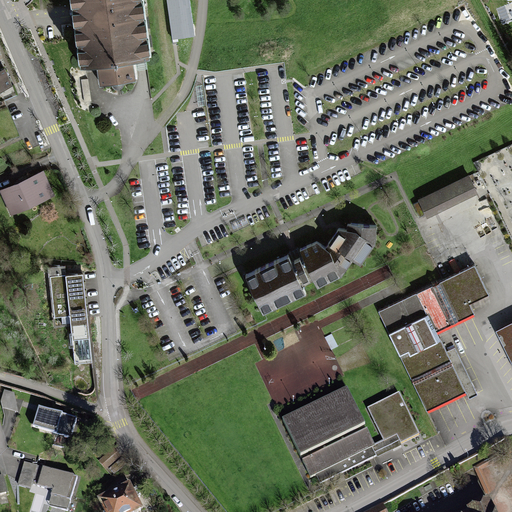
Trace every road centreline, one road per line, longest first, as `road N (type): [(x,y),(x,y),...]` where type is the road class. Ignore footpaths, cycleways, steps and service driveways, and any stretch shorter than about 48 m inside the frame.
road 1 (residential): [(187,511),(116,415),(102,255),(0,11)]
road 2 (tertiary): [(342,511),(511,426)]
